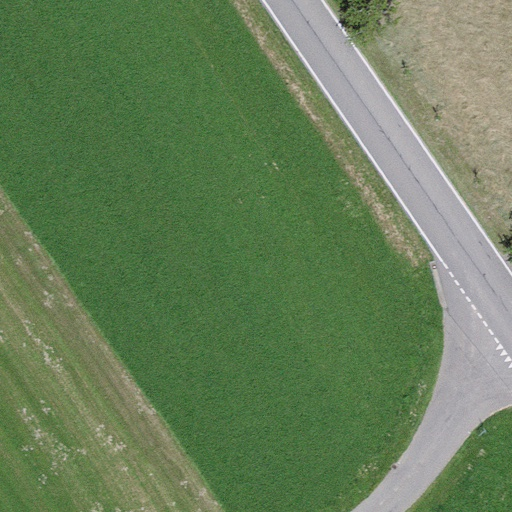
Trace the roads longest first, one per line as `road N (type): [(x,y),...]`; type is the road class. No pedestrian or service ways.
road 1 (tertiary): [(291,0),(510,313)]
road 2 (unclassified): [(370,511),(455,423),(510,313)]
